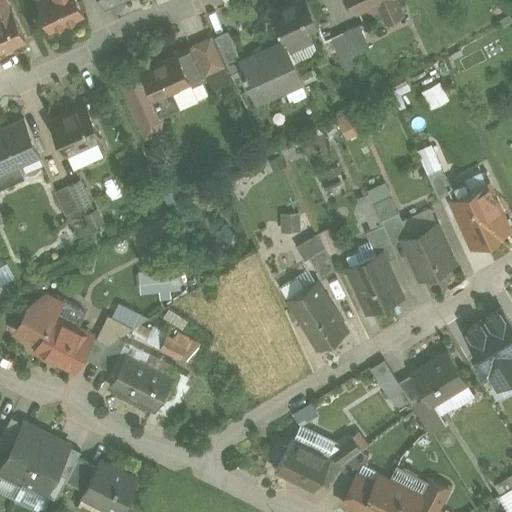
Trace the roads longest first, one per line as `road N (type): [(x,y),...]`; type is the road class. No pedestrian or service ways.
road 1 (residential): [(511,262),(187,460)]
road 2 (residential): [(196,0),(0,88)]
road 3 (residential): [(0,366),(187,460)]
